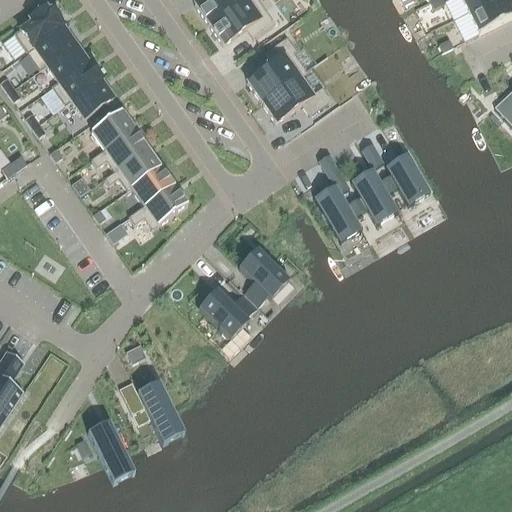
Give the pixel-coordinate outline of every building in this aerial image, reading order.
[(207,29),(248,0),(204,0),(193,8),(207,29)] [(273,29),(252,0),(248,0),(207,29),(222,49),(245,33),(252,43),(273,29)] [(458,0),(466,15),(496,0),(458,0)] [(511,7),(508,0),(496,0),(466,15),(478,38),(511,20),(511,7)] [(443,8),(440,1),(429,6),(432,13),(443,8)] [(32,52),(61,31),(62,31),(49,13),(47,14),(45,11),(28,22),(30,26),(12,38),(26,58),(33,53),(32,52)] [(45,70),(74,49),(61,31),(32,52),(33,53),(45,70)] [(297,80),(298,81),(304,76),(290,56),(293,54),(285,43),(264,57),(272,68),(246,86),(252,95),(252,96),(258,105),(259,105),(260,107),(297,80)] [(452,51),(448,43),(437,49),(441,56),(452,51)] [(57,88),(86,67),(74,49),(45,70),(56,87),(57,88)] [(70,105),(99,85),(99,84),(87,67),(86,67),(57,88),(56,87),(50,91),(64,111),(70,106),(70,105)] [(298,81),(297,80),(260,107),(261,108),(261,109),(268,118),(274,127),(300,109),(308,119),(329,105),(320,93),(311,100),(298,81)] [(0,86),(0,88),(6,97),(12,92),(5,82),(0,86)] [(70,105),(70,106),(83,124),(112,103),(99,85),(70,105)] [(12,92),(6,97),(12,106),(19,101),(12,92)] [(511,93),(493,112),(511,131),(511,93)] [(103,154),(103,155),(133,134),(120,114),(90,136),(103,154)] [(31,132),(37,128),(31,118),(24,123),(31,132)] [(37,128),(31,132),(38,142),(44,137),(37,128)] [(133,134),(103,155),(103,154),(90,164),(95,172),(109,163),(116,173),(146,152),(133,134)] [(360,155),(371,174),(382,167),(371,149),(360,155)] [(130,193),(130,192),(159,171),(146,152),(116,173),(117,173),(103,183),(108,189),(117,183),(126,195),(130,193)] [(55,153),(48,158),(54,167),(61,162),(55,153)] [(388,179),(378,185),(386,198),(396,192),(407,210),(428,197),(406,159),(384,172),(388,179)] [(10,167),(15,175),(25,168),(20,160),(10,167)] [(15,175),(10,167),(0,173),(0,174),(5,182),(15,175)] [(160,171),(130,192),(142,210),(143,211),(173,190),(160,171)] [(358,201),(345,209),(353,221),(366,214),(375,229),(396,216),(386,198),(378,185),(371,174),(350,187),(358,201)] [(312,203),(339,247),(361,234),(353,221),(345,209),(339,198),(348,192),(337,175),(326,181),(332,191),(312,203)] [(78,200),(88,193),(80,182),(70,189),(78,200)] [(151,234),(186,209),(173,190),(143,211),(142,210),(127,221),(133,229),(142,223),(151,234)] [(98,214),(91,219),(98,228),(105,223),(98,214)] [(105,238),(112,248),(126,238),(119,228),(105,238)] [(256,253),(237,272),(269,304),(288,285),(256,253)] [(249,291),(242,298),(256,312),(263,305),(249,291)] [(216,294),(197,313),(229,344),(248,325),(216,294)] [(242,298),(235,305),(249,319),(256,312),(242,298)] [(5,356),(0,363),(0,424),(3,426),(22,396),(3,384),(16,364),(5,356)] [(181,439),(156,388),(134,398),(137,404),(124,410),(129,419),(141,413),(159,450),(181,439)] [(108,427),(86,437),(112,489),(133,479),(108,427)] [(82,444),(75,448),(81,461),(88,457),(82,444)]
